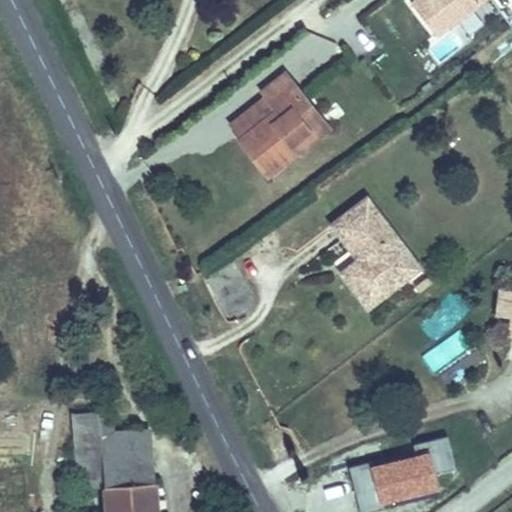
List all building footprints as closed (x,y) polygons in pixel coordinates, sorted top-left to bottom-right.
[(405,0),(404,1),(434,41),(487,0),(405,0)] [(271,165),(296,144),(289,135),(323,107),(284,61),(261,80),(278,102),(243,130),(271,165)] [(289,135),(296,144),(330,116),(323,107),(289,135)] [(407,238),(370,187),(335,214),(357,243),(360,241),(363,244),(362,253),(359,256),(357,253),(345,262),(359,281),(368,274),(380,290),(410,267),(395,247),(407,238)] [(422,257),(407,238),(395,247),(410,267),(422,257)] [(368,274),(359,281),(371,296),(380,290),(368,274)] [(511,293),(511,278),(499,277),(496,304),(511,305),(511,293)] [(430,373),(473,353),(463,331),(420,351),(430,373)] [(139,419),(111,421),(113,401),(72,407),(80,478),(103,476),(104,476),(107,511),(155,511),(148,449),(142,449),(139,419)]
